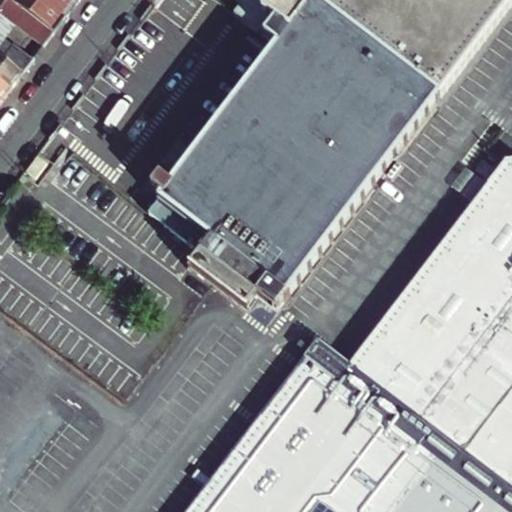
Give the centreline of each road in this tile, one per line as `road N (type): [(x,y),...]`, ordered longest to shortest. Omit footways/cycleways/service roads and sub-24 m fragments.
road 1 (residential): [(0,156),(118,0)]
road 2 (unknown): [(182,0),(210,56),(162,127)]
